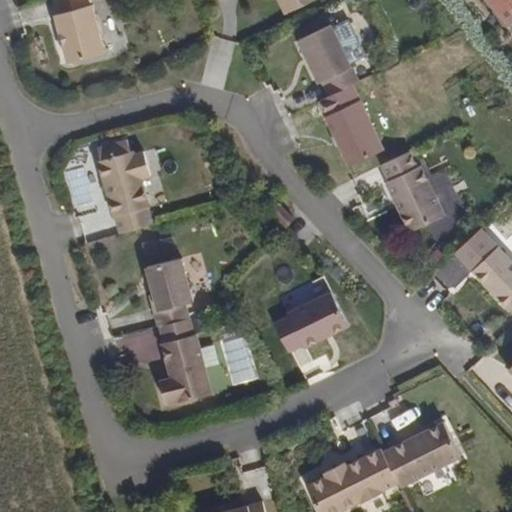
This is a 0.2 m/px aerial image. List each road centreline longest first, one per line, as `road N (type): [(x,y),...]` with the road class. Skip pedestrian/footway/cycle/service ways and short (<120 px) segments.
road 1 (residential): [(110,465),(258,428),(320,403),(383,371),(428,333),(230,107),(170,104),(22,140)]
road 2 (residential): [(22,140),(110,465)]
